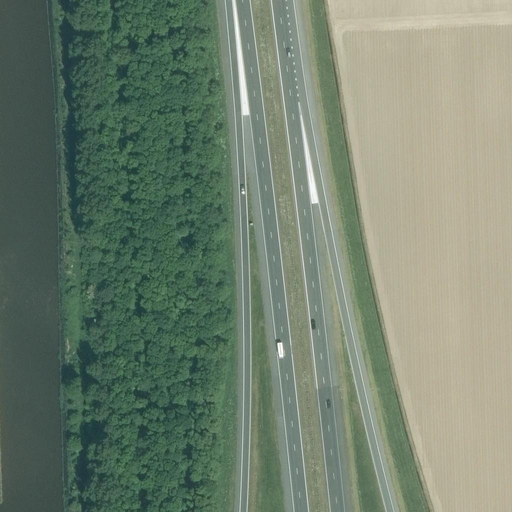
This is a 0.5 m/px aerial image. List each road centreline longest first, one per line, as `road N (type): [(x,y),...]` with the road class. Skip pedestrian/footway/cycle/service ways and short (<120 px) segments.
road 1 (motorway): [(241,0),(300,511)]
road 2 (motorway): [(233,0),(247,368),(243,511)]
road 3 (motorway): [(389,511),(322,203),(291,103)]
road 4 (motorway): [(337,511),(291,103)]
